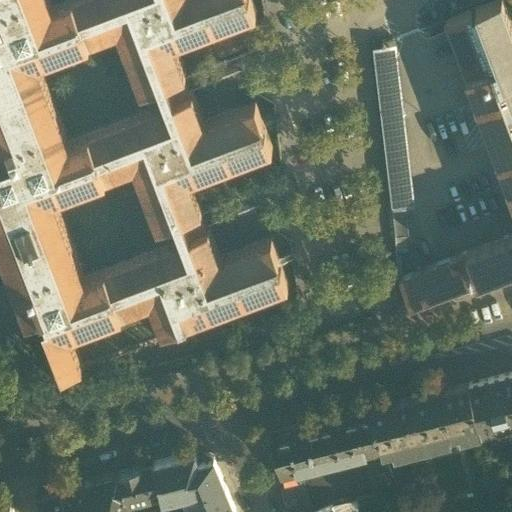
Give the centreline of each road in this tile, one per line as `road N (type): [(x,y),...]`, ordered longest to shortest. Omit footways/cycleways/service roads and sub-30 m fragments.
road 1 (residential): [(214,412),(511,341)]
road 2 (residential): [(0,474),(214,412)]
